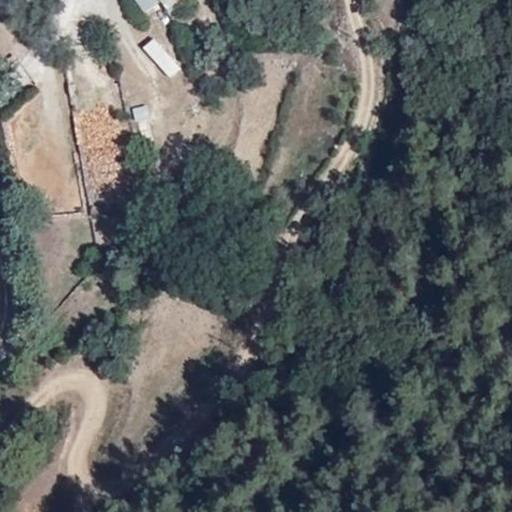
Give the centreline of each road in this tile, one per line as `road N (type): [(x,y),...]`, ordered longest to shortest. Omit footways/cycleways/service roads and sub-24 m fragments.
road 1 (unknown): [(147,511),(173,498),(231,390),(301,221),(349,142),(371,86),(359,0)]
road 2 (unknown): [(0,404),(72,384),(72,463),(90,511)]
